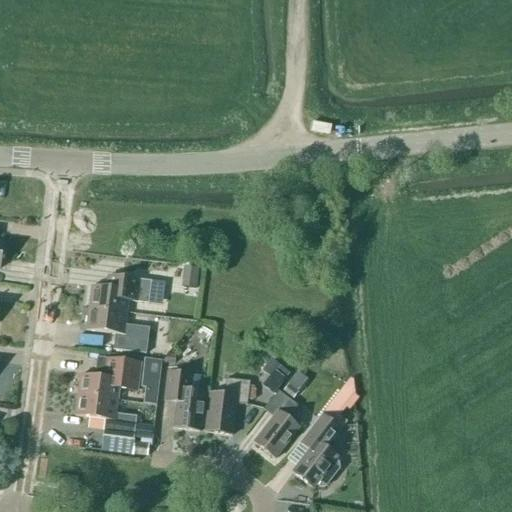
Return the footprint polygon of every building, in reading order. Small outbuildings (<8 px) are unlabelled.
[(180,290),(195,291),(197,269),(182,268),(180,290)] [(91,288),(88,310),(126,315),(127,303),(148,306),(151,283),(107,278),(106,290),(91,288)] [(124,327),(126,315),(88,310),(86,332),(114,336),(112,351),(145,355),(149,330),(124,327)] [(169,356),(162,363),(175,365),(176,356),(169,356)] [(104,380),(80,377),(77,398),(117,403),(118,391),(136,393),(140,365),(106,361),(104,380)] [(160,378),(160,363),(147,363),(146,378),(160,378)] [(167,374),(164,403),(176,404),(173,431),(199,434),(204,394),(189,392),(191,377),(167,374)] [(302,387),(292,379),(282,392),(292,400),(302,387)] [(311,449),(292,474),(312,491),(316,486),(320,489),(324,488),(336,474),(335,469),(331,466),(337,459),(326,450),(340,431),(339,430),(346,421),(337,415),(354,394),(352,380),(351,379),(321,417),(302,442),(311,449)] [(235,406),(247,407),(250,383),(226,381),(224,397),(210,395),(205,435),(231,438),(235,406)] [(297,408),(278,393),(263,412),(273,420),(253,445),(274,461),(299,429),(287,421),(297,408)] [(115,416),(117,403),(77,398),(75,418),(104,422),(102,438),(133,442),(136,419),(115,416)] [(147,445),(132,443),(133,442),(102,439),(100,452),(131,456),(132,455),(145,456),(147,445)]
